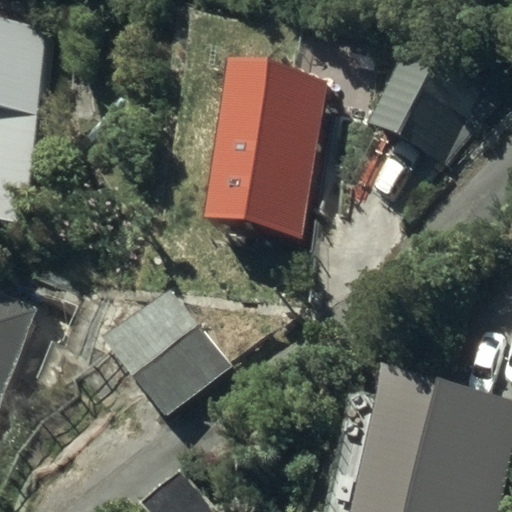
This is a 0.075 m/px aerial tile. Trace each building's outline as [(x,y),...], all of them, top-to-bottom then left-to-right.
[(68,52),(0,44),(0,244),(50,249),(68,52)] [(412,55),(375,127),(436,157),(473,86),(412,55)] [(338,83),(243,66),(215,224),(310,240),(338,83)] [(119,366),(170,428),(236,373),(185,312),(119,366)] [(0,510),(57,333),(0,314),(0,510)] [(511,511),(511,508),(511,409),(400,383),(369,511),(511,511)]
